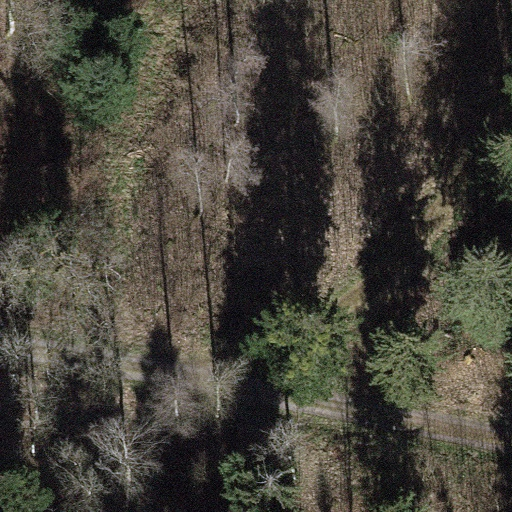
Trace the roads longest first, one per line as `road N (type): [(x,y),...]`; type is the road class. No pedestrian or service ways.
road 1 (track): [(0,346),(221,381),(405,268),(511,116)]
road 2 (track): [(511,438),(221,381)]
